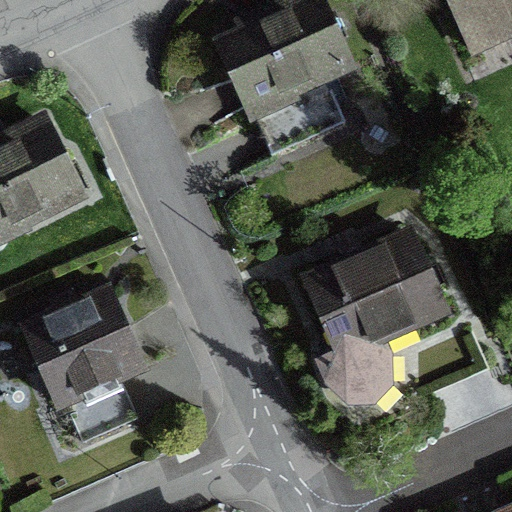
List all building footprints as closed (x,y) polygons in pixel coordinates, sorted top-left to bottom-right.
[(312,0),(304,0),(252,23),(237,30),(241,39),(219,50),(248,114),(344,70),(312,0)] [(511,0),(444,0),(469,56),(511,36),(511,25),(506,13),(511,10),(511,0)] [(0,235),(74,199),(39,127),(0,145),(0,235)] [(438,314),(406,241),(305,285),(336,356),(317,365),(326,386),(344,402),(367,401),(384,384),(383,360),(375,342),(438,314)] [(53,408),(139,370),(107,297),(21,335),(53,408)]
